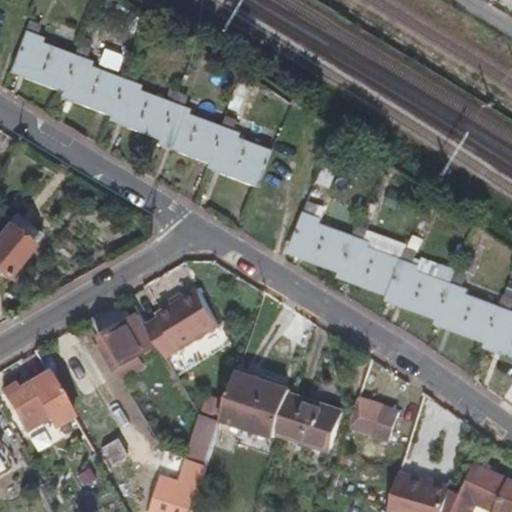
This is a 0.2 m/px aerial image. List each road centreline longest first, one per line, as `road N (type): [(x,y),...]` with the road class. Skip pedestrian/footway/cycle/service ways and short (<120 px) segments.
road 1 (residential): [(190,230),(511,426)]
road 2 (residential): [(0,112),(190,230)]
road 3 (residential): [(190,230),(0,343)]
